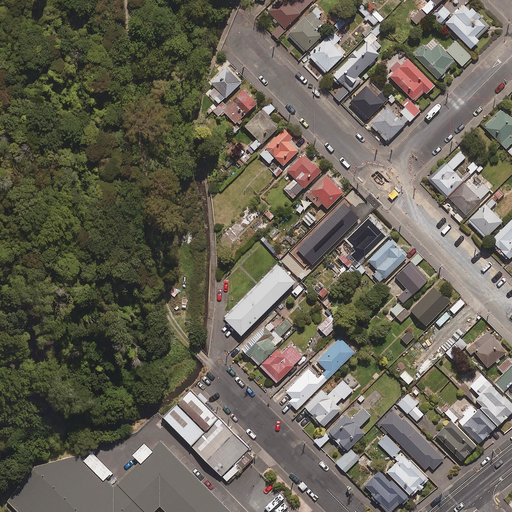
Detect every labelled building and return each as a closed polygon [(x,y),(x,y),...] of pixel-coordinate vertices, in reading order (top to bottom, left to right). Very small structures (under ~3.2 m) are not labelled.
[(280,0),(267,13),(279,24),(270,33),(277,41),(286,32),(284,30),(313,1),(311,0),(280,0)] [(427,0),(420,8),(421,9),(412,19),(417,24),(426,15),(428,16),(443,0),(427,0)] [(489,27),(466,4),(445,25),(471,51),(479,43),(476,40),(489,27)] [(371,15),(363,5),(358,9),(373,27),(382,18),(376,11),(371,15)] [(451,15),(442,6),(431,17),(440,26),(451,15)] [(323,25),(318,20),(321,17),(320,16),(323,13),(317,7),(289,34),(306,52),(322,37),(316,32),(323,25)] [(341,19),(333,26),(339,31),(346,24),(341,19)] [(380,24),(371,32),(376,38),(386,30),(380,24)] [(341,40),(333,32),(310,55),(307,53),(299,61),(304,67),(311,60),(326,75),(346,54),(336,44),(341,40)] [(376,53),(381,47),(370,36),(345,62),(346,63),(331,78),(342,88),(334,97),(339,102),(361,81),(358,78),(379,56),(376,53)] [(425,48),(423,45),(413,56),(439,80),(454,63),(431,42),(425,48)] [(471,59),(455,43),(446,51),(462,68),(471,59)] [(401,67),(397,63),(390,70),(394,74),(390,78),(415,102),(424,93),(427,95),(435,87),(408,61),(401,67)] [(242,84),(228,69),(212,83),(215,86),(208,92),(219,105),(238,89),(241,92),(250,85),(246,80),(242,84)] [(377,97),(366,86),(349,104),(367,121),(388,99),(381,93),(377,97)] [(258,104),(244,90),(224,112),(238,125),(258,104)] [(370,125),(388,143),(409,121),(410,122),(420,112),(407,99),(401,105),(406,110),(402,114),(404,116),(399,121),(387,109),(370,125)] [(277,110),(271,103),(246,127),(259,140),(251,147),(256,152),(282,127),(271,115),(277,110)] [(511,120),(501,111),(484,129),(506,150),(511,143),(511,120)] [(240,131),(232,123),(226,128),(234,137),(240,131)] [(260,154),(270,164),(276,158),(285,167),(302,151),(292,141),(294,139),(286,130),(260,154)] [(466,158),(460,152),(431,182),(448,198),(463,182),(452,172),(466,158)] [(324,172),(307,154),(288,171),(296,179),(285,189),(294,199),(324,172)] [(478,168),(473,163),(466,170),(471,175),(478,168)] [(278,178),(285,171),(279,166),(272,172),(278,178)] [(323,205),(330,211),(346,193),(326,175),(306,197),(319,209),(323,205)] [(472,185),(468,189),(464,185),(449,199),(466,216),(492,191),(485,185),(478,191),(472,185)] [(369,213),(352,195),(321,226),(331,236),(337,230),(344,237),(369,213)] [(506,217),(489,201),(473,217),(490,234),(506,217)] [(353,256),(360,263),(389,235),(372,218),(349,240),(359,250),(353,256)] [(511,218),(493,237),(511,256),(511,218)] [(410,257),(393,239),(369,261),(379,271),(374,275),(382,284),(410,257)] [(409,260),(411,263),(396,277),(408,289),(399,297),(405,304),(430,281),(416,267),(424,259),(418,252),(409,260)] [(354,264),(344,254),(340,258),(349,269),(354,264)] [(279,262),(224,316),(243,335),(298,281),(279,262)] [(366,271),(361,266),(354,272),(360,278),(366,271)] [(379,292),(373,286),(366,292),(372,299),(379,292)] [(452,303),(437,287),(412,312),(428,327),(452,303)] [(459,337),(477,320),(458,301),(443,316),(444,317),(402,359),(423,380),(448,355),(453,360),(468,346),(459,337)] [(411,316),(398,303),(390,311),(403,324),(411,316)] [(340,324),(331,315),(318,327),(327,337),(340,324)] [(269,322),(246,343),(263,360),(285,339),(269,322)] [(345,330),(286,389),(303,406),(362,348),(345,330)] [(416,339),(410,332),(402,339),(408,345),(416,339)] [(508,353),(490,332),(471,347),(489,369),(508,353)] [(292,340),(265,364),(278,378),(305,355),(292,340)] [(511,362),(508,359),(499,368),(505,374),(508,371),(511,374),(498,386),(505,393),(511,385),(511,362)] [(481,397),(477,400),(485,408),(483,410),(500,428),(511,416),(511,404),(483,375),(471,386),(481,397)] [(305,409),(323,428),(345,406),(342,402),(357,388),(349,380),(334,394),(327,388),(305,409)] [(220,417),(191,389),(164,417),(192,445),(220,417)] [(408,393),(397,403),(409,415),(410,414),(418,422),(425,415),(416,407),(419,404),(408,393)] [(463,414),(459,410),(456,413),(451,408),(445,413),(455,423),(458,421),(481,445),(499,428),(481,410),(478,413),(472,406),(463,414)] [(331,432),(329,434),(346,451),(347,451),(349,452),(367,435),(361,429),(372,418),(363,408),(352,420),(346,414),(330,431),(331,432)] [(428,469),(434,475),(437,473),(435,470),(445,460),(405,420),(403,421),(392,410),(378,424),(388,434),(389,433),(427,471),(428,469)] [(250,448),(220,417),(192,445),(222,475),(235,462),(243,470),(254,458),(247,451),(250,448)] [(478,448),(453,422),(438,436),(463,463),(478,448)] [(331,439),(325,433),(315,442),(321,448),(331,439)] [(413,498),(431,480),(387,436),(379,444),(398,462),(387,472),(413,498)] [(232,511),(161,440),(152,449),(146,442),(133,455),(141,462),(119,484),(146,511),(154,511),(161,506),(166,511),(232,511)] [(360,459),(352,451),(349,454),(347,453),(336,463),(346,473),(360,459)] [(86,459),(82,454),(34,466),(8,501),(18,511),(146,511),(119,484),(115,487),(106,479),(113,471),(93,452),(86,459)] [(393,511),(408,497),(379,471),(365,486),(376,496),(373,499),(387,511),(393,511)]
